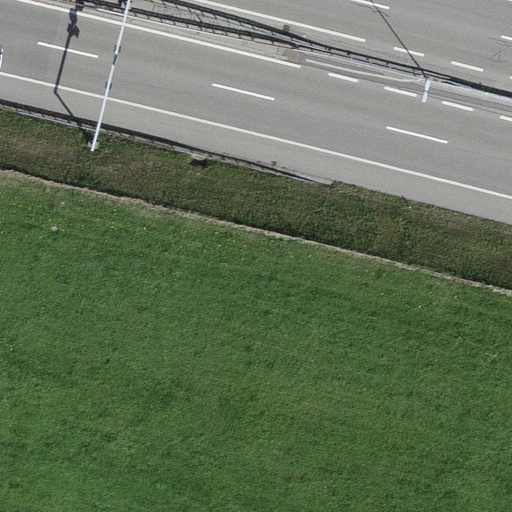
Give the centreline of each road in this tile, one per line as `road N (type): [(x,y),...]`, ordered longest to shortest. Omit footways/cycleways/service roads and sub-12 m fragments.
road 1 (motorway): [(0,36),(511,161)]
road 2 (motorway): [(511,38),(359,0)]
